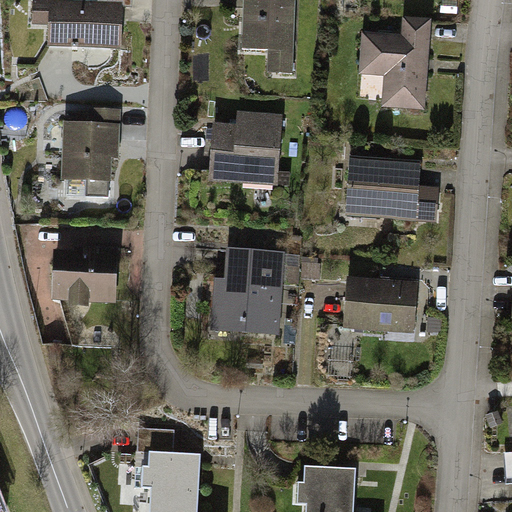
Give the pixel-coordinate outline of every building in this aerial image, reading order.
[(296,0),(244,0),(243,52),(274,53),(274,76),(295,76),(296,0)] [(122,5),(36,3),(36,22),(51,22),(50,45),(121,47),(122,5)] [(404,37),(366,34),(363,77),(388,79),(386,107),(425,110),(431,27),(405,25),(404,37)] [(50,93),(70,92),(69,57),(49,58),(50,93)] [(92,112),(92,126),(67,126),(66,178),(109,179),(109,157),(117,157),(118,112),(92,112)] [(288,129),(213,122),(207,191),(282,198),(288,129)] [(429,165),(355,158),(349,222),(423,229),(429,165)] [(115,252),(56,251),(55,301),(114,303),(115,252)] [(288,256),(228,253),(223,335),(282,339),(288,256)] [(422,289),(352,284),(349,333),(419,338),(422,289)] [(153,472),(147,471),(145,493),(154,493),(152,511),(200,511),(204,460),(165,457),(154,457),(153,472)] [(319,466),(306,465),(305,480),(297,480),(296,500),(305,500),(304,511),(353,511),(356,468),(334,467),(319,466)]
